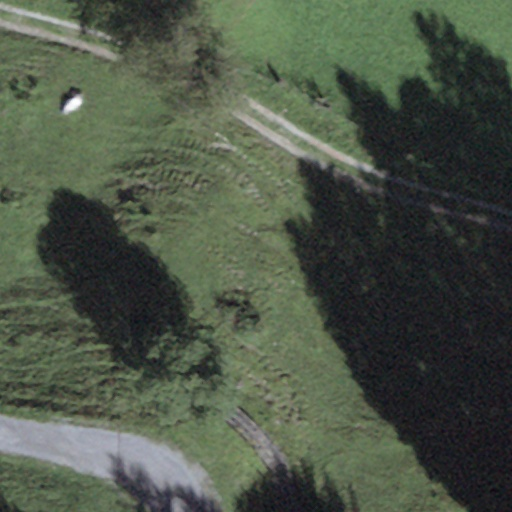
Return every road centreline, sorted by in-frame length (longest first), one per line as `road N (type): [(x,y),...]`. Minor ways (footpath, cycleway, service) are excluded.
road 1 (track): [(0,17),(135,49),(364,180),(511,223)]
road 2 (track): [(0,434),(152,474),(175,511)]
